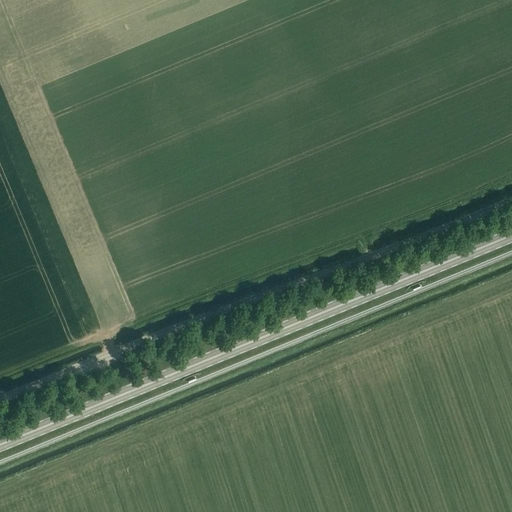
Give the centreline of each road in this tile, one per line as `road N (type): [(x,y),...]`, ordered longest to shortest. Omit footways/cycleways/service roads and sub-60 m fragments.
road 1 (primary): [(0,443),(511,236)]
road 2 (unclassified): [(0,397),(511,200)]
